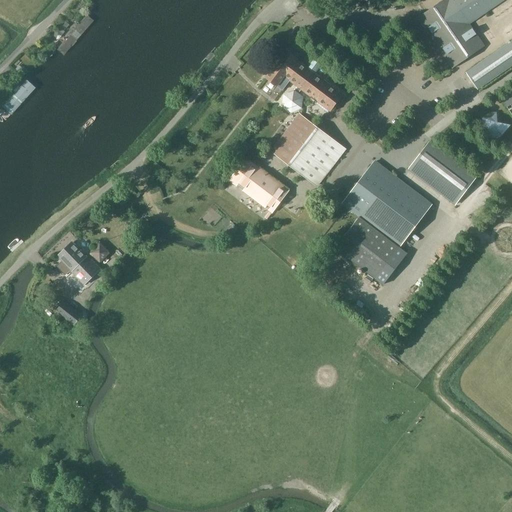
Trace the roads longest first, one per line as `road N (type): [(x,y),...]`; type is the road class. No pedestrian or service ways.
road 1 (unclassified): [(0,285),(131,167),(280,0)]
road 2 (track): [(325,511),(343,490),(354,354),(374,326)]
road 3 (track): [(436,394),(450,360),(511,288)]
